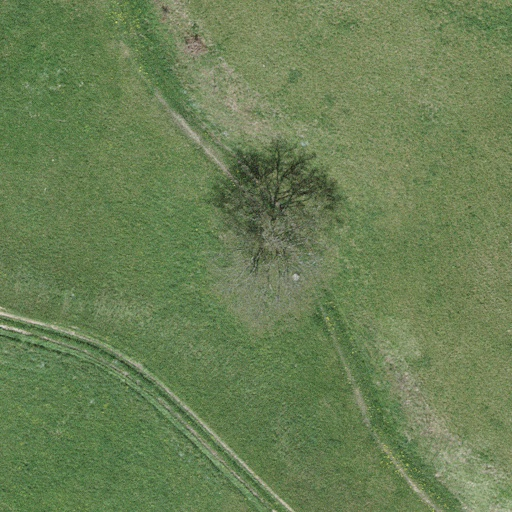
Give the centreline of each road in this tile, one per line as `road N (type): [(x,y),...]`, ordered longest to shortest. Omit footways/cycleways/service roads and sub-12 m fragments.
road 1 (track): [(118,0),(139,61),(172,110),(282,223),(336,315),(389,447),(447,511)]
road 2 (track): [(280,511),(115,361),(48,329),(0,319)]
